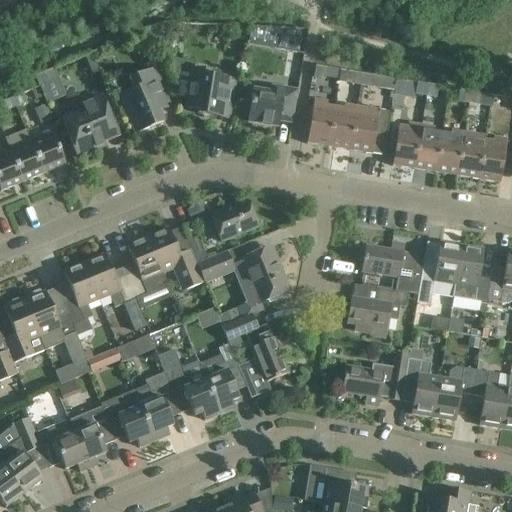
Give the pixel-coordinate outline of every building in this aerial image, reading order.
[(166,44),(163,25),(144,32),(150,50),(166,44)] [(307,31),(279,29),(276,51),(303,55),(307,31)] [(326,69),(315,67),(313,78),(324,80),(326,69)] [(192,70),(175,68),(173,82),(174,87),(189,89),(186,108),(197,110),(197,115),(228,120),(231,100),(234,82),(208,77),(208,73),(192,70)] [(54,69),(34,77),(39,88),(59,80),(54,69)] [(162,89),(154,70),(129,81),(133,92),(119,98),(126,116),(134,135),(162,123),(158,112),(169,107),(162,89)] [(360,84),(362,75),(351,73),(340,71),(338,82),(360,86),(360,84)] [(360,86),(393,91),(395,80),(373,76),(362,75),(360,84),(360,86)] [(425,97),(425,95),(427,85),(416,84),(414,95),(425,97)] [(425,97),(436,99),(436,96),(438,87),(427,85),(425,95),(425,97)] [(277,89),(270,88),(269,94),(253,91),(247,123),(277,128),(278,122),(292,124),(297,92),(277,89)] [(468,103),(468,102),(470,93),(470,92),(459,91),(458,100),(457,103),(468,104),(468,103)] [(468,104),(489,108),(491,96),(480,94),(470,92),(470,93),(468,102),(468,103),(468,104)] [(23,94),(11,99),(15,108),(26,103),(23,94)] [(69,139),(77,159),(103,148),(102,144),(118,137),(101,97),(76,108),(78,114),(61,121),(65,129),(68,138),(69,139)] [(4,112),(15,108),(11,99),(0,104),(4,112)] [(328,148),(335,108),(326,107),(327,103),(313,101),(306,145),(328,148)] [(328,148),(349,152),(357,108),(344,106),(343,110),(335,108),(328,148)] [(390,113),(357,108),(349,152),(371,155),(372,154),(383,156),(390,113)] [(414,170),(420,126),(408,124),(407,128),(398,127),(395,147),(391,167),(414,170)] [(414,170),(435,174),(441,134),(433,132),(433,128),(420,126),(414,170)] [(65,129),(58,132),(62,142),(69,139),(68,138),(65,129)] [(435,174),(456,177),(463,133),(450,131),(450,135),(441,134),(435,174)] [(51,133),(29,142),(43,175),(65,166),(51,133)] [(463,133),(456,177),(478,181),(484,141),(475,139),(476,135),(463,133)] [(484,141),(478,181),(499,184),(503,165),(506,140),(493,138),(492,142),(484,141)] [(29,142),(8,151),(22,184),(43,175),(29,142)] [(0,192),(22,184),(8,151),(0,154),(0,192)] [(202,201),(193,204),(194,207),(186,211),(188,217),(206,211),(202,201)] [(257,228),(247,202),(209,218),(220,243),(257,228)] [(167,229),(147,238),(162,275),(173,270),(178,283),(187,279),(191,289),(203,284),(195,265),(186,242),(189,251),(178,255),(167,229)] [(186,242),(195,265),(207,260),(197,237),(186,242)] [(137,272),(126,277),(135,300),(139,311),(171,298),(162,275),(147,238),(126,246),(130,257),(137,272)] [(363,257),(361,273),(396,279),(394,293),(405,294),(407,295),(418,296),(420,284),(422,270),(421,270),(415,268),(417,256),(403,253),(404,245),(391,243),(390,252),(365,247),(363,257)] [(461,247),(439,244),(434,271),(422,269),(416,305),(429,307),(431,295),(452,299),(461,247)] [(473,303),(486,305),(487,301),(490,281),(478,279),(483,251),(461,247),(452,299),(473,302),(473,303)] [(281,275),(270,249),(239,262),(257,305),(288,292),(281,275)] [(503,279),(491,277),(490,281),(487,301),(507,305),(511,302),(511,292),(511,251),(507,251),(503,279)] [(207,260),(195,265),(203,284),(233,272),(225,254),(207,261),(207,260)] [(135,300),(126,277),(114,282),(103,256),(83,264),(98,301),(109,297),(114,309),(135,300)] [(73,299),(62,303),(66,314),(66,315),(67,314),(72,326),(86,320),(92,318),(87,306),(98,301),(83,264),(63,273),(73,299)] [(407,295),(376,290),(374,303),(350,299),(346,324),(371,328),(370,337),(385,339),(388,319),(396,321),(399,307),(405,308),(407,295)] [(73,367),(86,361),(76,338),(76,337),(67,314),(66,315),(55,319),(45,293),(42,294),(38,292),(29,296),(27,300),(24,301),(39,338),(44,351),(63,343),(72,365),(73,367)] [(3,310),(14,336),(3,341),(7,352),(13,364),(44,351),(39,338),(24,301),(22,302),(19,300),(6,305),(6,309),(3,310)] [(193,315),(198,327),(215,321),(211,309),(193,315)] [(236,309),(219,316),(223,327),(240,320),(236,309)] [(256,330),(251,317),(222,329),(227,342),(256,330)] [(447,321),(435,319),(433,331),(445,333),(447,321)] [(449,320),(447,333),(460,335),(463,322),(449,320)] [(149,321),(145,323),(150,336),(161,331),(158,326),(149,321)] [(266,383),(288,374),(278,351),(286,348),(281,336),(271,340),(269,334),(258,338),(261,344),(249,349),(255,362),(238,369),(246,388),(252,402),(271,394),(266,383)] [(147,337),(136,342),(139,348),(145,351),(152,348),(147,337)] [(218,355),(198,363),(205,381),(208,389),(219,416),(234,410),(231,402),(238,399),(233,386),(243,382),(245,388),(246,388),(238,369),(229,346),(228,346),(216,351),(218,355)] [(115,350),(87,362),(91,373),(91,374),(120,362),(115,350)] [(0,381),(17,375),(13,364),(7,352),(0,354),(0,381)] [(185,380),(173,352),(157,358),(163,374),(178,409),(189,405),(194,418),(201,415),(204,422),(219,416),(205,381),(191,386),(188,379),(185,380)] [(411,415),(433,419),(439,379),(428,377),(430,364),(407,360),(405,371),(403,385),(415,387),(411,415)] [(72,365),(54,372),(60,386),(78,378),(78,377),(90,372),(86,361),(73,367),(72,365)] [(345,368),(341,393),(366,397),(364,406),(377,408),(379,400),(386,401),(391,369),(371,366),(370,372),(345,368)] [(447,381),(439,379),(433,419),(455,422),(460,395),(471,396),(475,371),(462,369),(455,368),(449,373),(447,381)] [(391,369),(386,401),(400,403),(403,385),(405,371),(391,369)] [(475,371),(471,396),(483,398),(478,426),(500,430),(507,390),(497,389),(499,376),(488,374),(475,371)] [(168,413),(178,409),(163,374),(144,382),(146,386),(132,392),(154,443),(168,437),(165,429),(173,426),(168,413)] [(511,376),(509,376),(507,390),(500,430),(511,431),(511,376)] [(100,405),(115,442),(115,441),(113,436),(123,432),(128,445),(135,442),(138,449),(154,443),(132,392),(100,405)] [(270,410),(265,399),(254,403),(259,414),(270,410)] [(115,442),(100,405),(99,405),(100,409),(68,422),(88,470),(97,466),(93,459),(105,454),(102,447),(115,442)] [(5,450),(0,453),(0,463),(23,495),(42,481),(23,455),(40,448),(35,435),(28,419),(12,426),(17,440),(5,450)] [(88,470),(68,422),(35,435),(40,448),(49,469),(61,464),(64,471),(76,466),(79,473),(88,470)] [(0,502),(5,509),(23,495),(0,463),(0,502)] [(309,467),(303,501),(310,502),(324,504),(366,511),(369,490),(347,486),(349,474),(324,470),(311,468),(309,467)] [(426,499),(424,511),(476,511),(477,508),(468,506),(470,494),(443,489),(441,501),(426,499)] [(275,497),(272,511),(279,511),(282,511),(285,499),(275,497)] [(222,511),(257,511),(253,501),(244,505),(243,501),(222,510),(222,511)] [(365,511),(366,511),(324,504),(310,502),(308,511),(365,511)]
